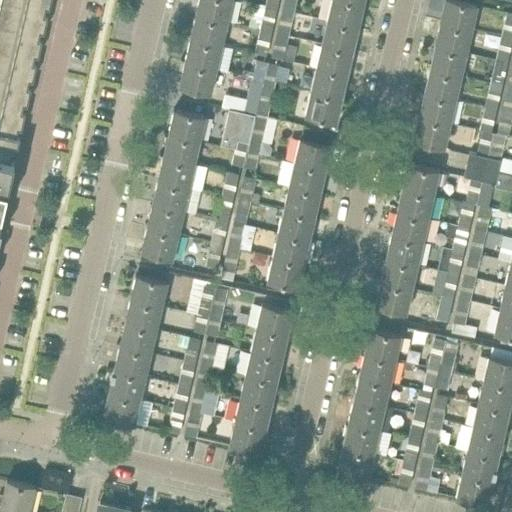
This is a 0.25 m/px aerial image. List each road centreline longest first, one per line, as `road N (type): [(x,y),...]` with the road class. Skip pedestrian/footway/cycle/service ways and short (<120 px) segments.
road 1 (residential): [(290,497),(405,0)]
road 2 (residential): [(51,440),(153,0)]
road 3 (residential): [(71,0),(0,314)]
road 4 (residential): [(290,497),(51,440)]
